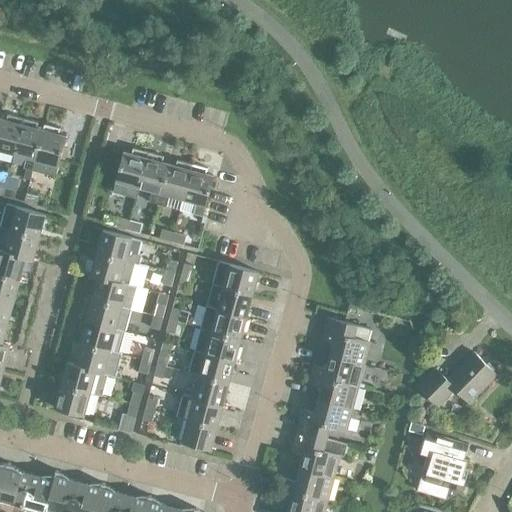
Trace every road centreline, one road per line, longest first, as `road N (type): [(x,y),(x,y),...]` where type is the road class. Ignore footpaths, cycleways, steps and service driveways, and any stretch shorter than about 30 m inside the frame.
road 1 (residential): [(242,498),(301,275),(279,228),(259,213),(254,187),(227,142),(0,82)]
road 2 (unclassified): [(227,0),(273,32),(398,214),(511,324)]
road 3 (residential): [(242,498),(0,433)]
